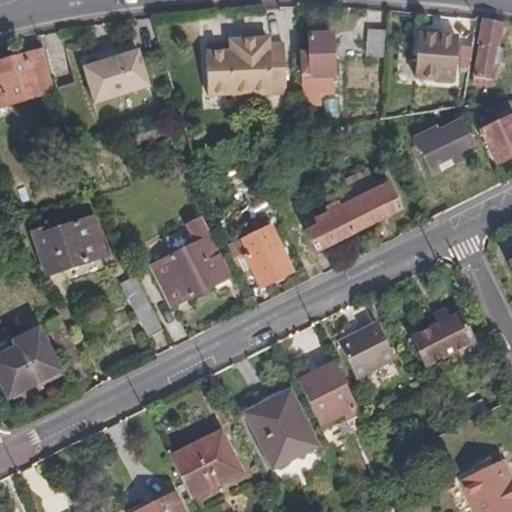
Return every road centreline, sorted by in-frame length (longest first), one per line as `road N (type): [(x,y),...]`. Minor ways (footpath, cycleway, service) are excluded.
road 1 (tertiary): [(455,229),(0,459)]
road 2 (residential): [(511,340),(455,229)]
